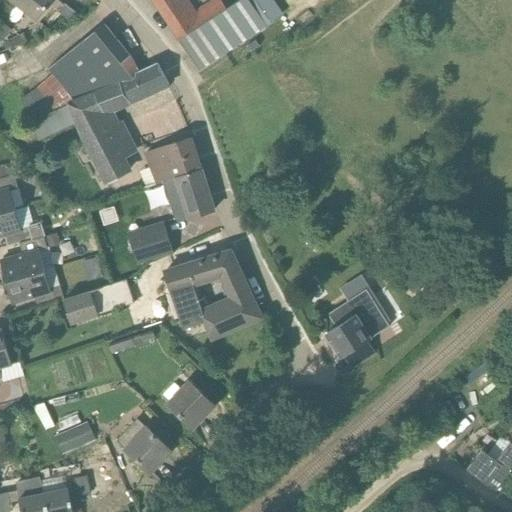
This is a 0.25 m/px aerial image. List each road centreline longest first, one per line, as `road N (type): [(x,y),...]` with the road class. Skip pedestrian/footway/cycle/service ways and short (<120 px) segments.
road 1 (residential): [(158,511),(303,355),(238,234),(171,65),(116,0)]
road 2 (unclassified): [(511,508),(425,455),(351,511)]
